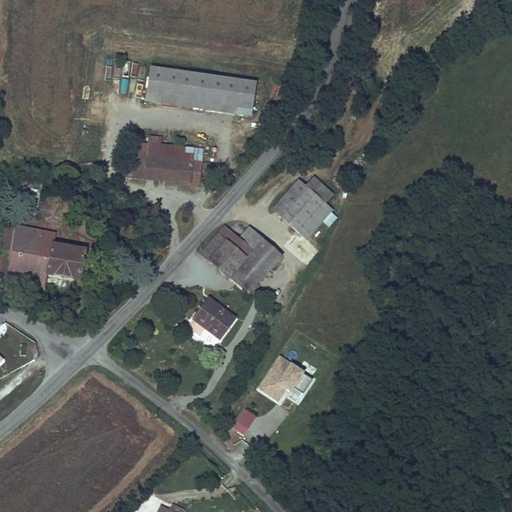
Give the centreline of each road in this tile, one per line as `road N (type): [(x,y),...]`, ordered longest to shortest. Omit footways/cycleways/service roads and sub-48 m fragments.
road 1 (tertiary): [(343,0),(320,74),(280,136),(76,358)]
road 2 (unknown): [(195,230),(176,208),(110,172),(108,115),(151,114),(220,136),(256,163)]
